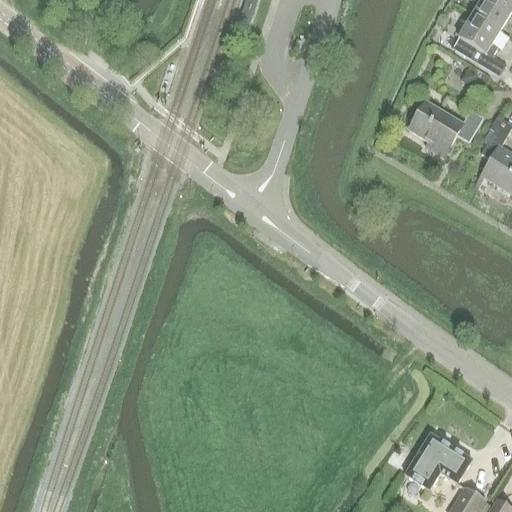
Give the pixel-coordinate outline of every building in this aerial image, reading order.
[(246,0),(244,7),(237,27),(248,31),(257,0),(246,0)] [(511,0),(483,0),(472,17),(500,34),(511,14),(511,0)] [(500,34),(472,17),(458,41),(451,51),(465,59),(499,80),(505,70),(491,61),(497,51),(491,47),(500,34)] [(470,89),(476,78),(466,72),(459,83),(470,89)] [(468,146),(483,122),(470,114),(462,128),(425,106),(409,133),(429,146),(426,150),(444,160),(457,139),(468,146)] [(511,196),(511,158),(500,152),(511,130),(511,128),(497,120),(490,132),(494,135),(481,157),(491,163),(482,179),(511,196)] [(457,487),(472,464),(430,438),(415,461),(416,462),(405,479),(429,494),(439,478),(456,487),(457,487)] [(481,511),(485,506),(464,492),(450,511),(481,511)] [(511,511),(497,502),(490,511),(511,511)]
